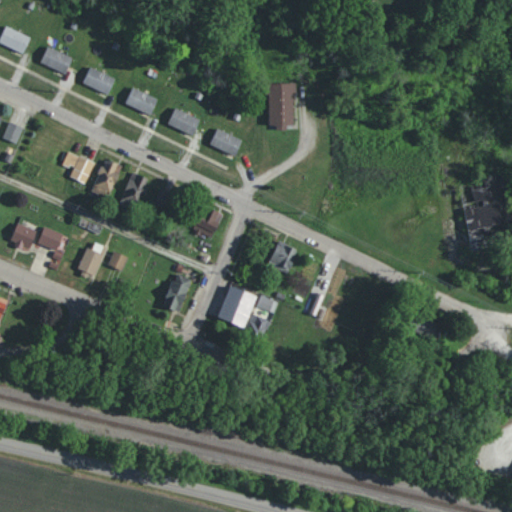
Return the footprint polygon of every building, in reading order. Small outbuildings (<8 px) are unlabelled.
[(27,59),(35,39),(9,28),(1,48),(27,59)] [(73,78),(81,58),(55,47),(47,67),(73,78)] [(114,98),(123,78),(96,67),(88,87),(114,98)] [(291,84),(262,83),(261,127),(286,127),(287,95),(291,95),(291,84)] [(153,117),(162,97),(136,86),(127,106),(153,117)] [(273,91),(302,89),(305,123),(275,125),(273,91)] [(198,140),(207,120),(180,109),(172,129),(198,140)] [(0,119),(8,122),(2,140),(0,139),(0,119)] [(9,139),(20,143),(27,126),(15,122),(9,139)] [(237,160),(246,140),(219,129),(211,149),(237,160)] [(74,153),(100,163),(91,186),(65,176),(74,153)] [(99,160),(90,187),(107,193),(115,165),(99,160)] [(109,168),(131,177),(121,200),(99,192),(109,168)] [(145,178),(127,171),(117,198),(136,204),(145,178)] [(468,231),(511,220),(511,214),(511,208),(504,210),(497,177),(468,184),(472,202),(462,204),(468,231)] [(135,182),(157,190),(148,214),(126,205),(135,182)] [(209,238),(217,214),(191,205),(182,228),(209,238)] [(23,220),(45,229),(36,252),(14,243),(23,220)] [(203,220),(225,228),(219,246),(196,238),(203,220)] [(51,229),(74,237),(67,255),(45,247),(51,229)] [(92,249),(86,246),(77,271),(95,277),(104,253),(101,252),(104,245),(95,241),(92,249)] [(275,249),(297,258),(288,281),(266,272),(275,249)] [(94,250),(116,259),(107,282),(85,273),(94,250)] [(108,264),(122,270),(128,257),(114,250),(108,264)] [(175,282),(197,290),(188,314),(166,305),(175,282)] [(222,324),(265,342),(279,311),(235,292),(222,324)] [(273,300),(261,296),(257,306),(269,311),(273,300)] [(0,320),(19,329),(27,309),(1,298),(0,300),(0,320)] [(434,337),(440,324),(423,317),(417,330),(434,337)]
